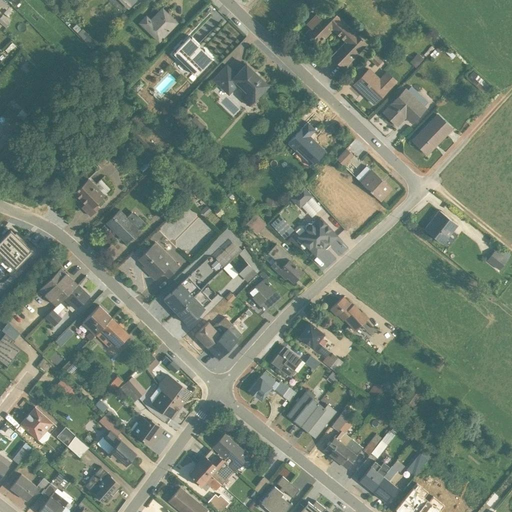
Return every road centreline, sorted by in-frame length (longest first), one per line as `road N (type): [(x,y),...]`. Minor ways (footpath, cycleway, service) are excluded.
road 1 (residential): [(219,391),(74,246),(0,206)]
road 2 (residential): [(219,391),(277,324),(422,190)]
road 3 (residential): [(226,0),(422,190)]
road 4 (residential): [(364,511),(219,391)]
road 5 (residential): [(129,511),(219,391)]
